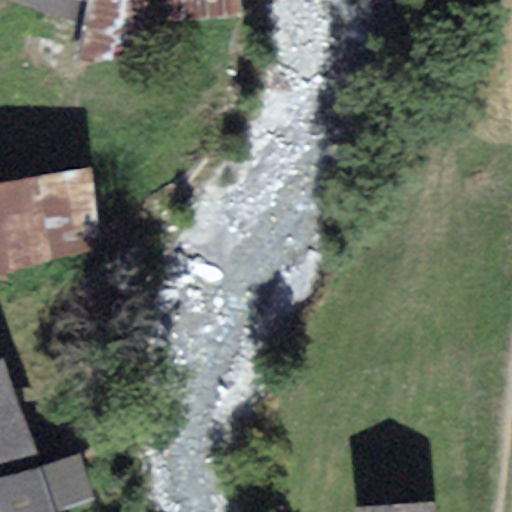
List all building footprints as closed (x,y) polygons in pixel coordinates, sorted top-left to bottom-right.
[(98,0),(88,33),(127,46),(142,0),(98,0)] [(178,0),(178,8),(243,10),(243,0),(178,0)] [(85,168),(0,182),(0,254),(97,238),(85,168)] [(7,367),(0,369),(0,473),(32,465),(7,367)] [(32,465),(0,473),(0,511),(52,511),(49,498),(85,489),(76,454),(32,465)] [(432,511),(431,495),(368,500),(368,511),(432,511)]
